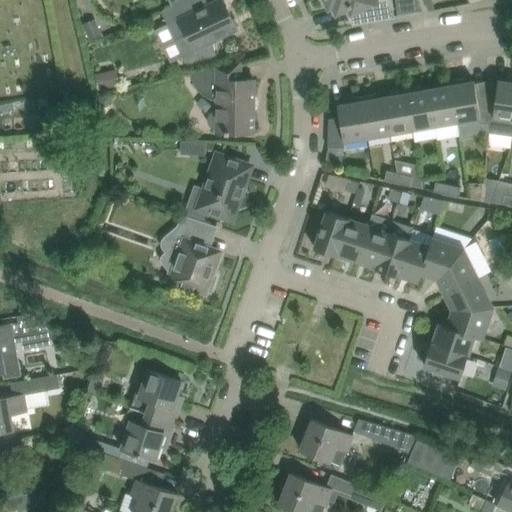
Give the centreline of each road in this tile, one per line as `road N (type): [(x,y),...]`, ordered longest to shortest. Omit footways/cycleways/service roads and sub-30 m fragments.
road 1 (residential): [(396,303),(264,256),(302,131),(299,57)]
road 2 (residential): [(511,30),(299,57)]
road 3 (residential): [(235,483),(265,404),(230,393)]
